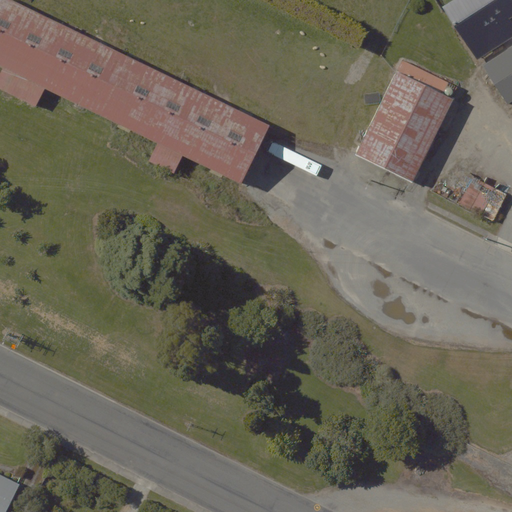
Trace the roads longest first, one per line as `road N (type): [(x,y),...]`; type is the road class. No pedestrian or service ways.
road 1 (residential): [(272,511),(0,376)]
road 2 (residential): [(246,167),(511,299)]
